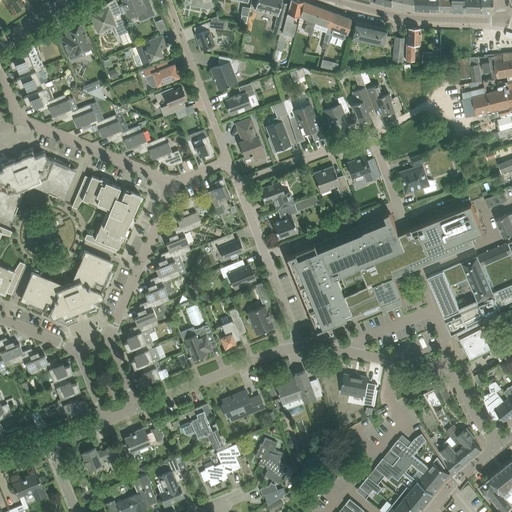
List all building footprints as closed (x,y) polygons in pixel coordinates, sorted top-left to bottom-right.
[(121,0),(124,5),(124,6),(127,13),(129,16),(136,14),(139,21),(146,18),(155,14),(149,0),(144,0),(142,1),(141,0),(121,0)] [(201,0),(203,3),(205,9),(214,6),(212,0),(211,0),(201,0)] [(256,0),(255,9),(277,15),(274,24),(273,32),(280,34),(282,26),(288,3),(281,1),(281,0),(256,0)] [(299,0),(290,0),(288,7),(287,14),(286,14),(282,32),(293,35),(296,22),(293,22),(295,14),(298,15),(301,0),(299,0)] [(401,0),(400,7),(414,10),(412,0),(401,0)] [(412,0),(414,10),(427,11),(426,0),(412,0)] [(426,0),(427,11),(438,12),(437,0),(426,0)] [(437,0),(438,12),(450,12),(450,0),(437,0)] [(450,0),(450,12),(464,12),(463,0),(450,0)] [(481,12),(480,0),(463,0),(464,12),(481,12)] [(480,0),(481,12),(492,12),(491,0),(480,0)] [(319,7),(303,1),(299,16),(306,18),(304,22),(307,23),(304,31),(311,33),(316,22),(315,21),(319,7)] [(105,8),(90,14),(93,23),(97,33),(113,26),(117,36),(120,35),(129,31),(122,15),(121,12),(119,7),(117,3),(117,4),(109,7),(107,3),(104,5),(105,8)] [(124,5),(119,7),(121,12),(122,15),(127,13),(124,6),(124,5)] [(316,22),(328,26),(326,33),(331,34),(331,33),(333,28),(331,27),(335,13),(319,7),(315,21),(316,22)] [(335,13),(331,27),(333,28),(331,33),(346,39),(347,33),(351,19),(335,13)] [(219,19),(215,20),(218,28),(223,29),(225,20),(219,19)] [(194,27),(196,33),(195,34),(200,49),(206,47),(207,48),(208,49),(209,50),(211,50),(218,47),(214,37),(212,38),(209,29),(214,27),(212,21),(203,24),(194,27)] [(355,21),(353,30),(351,37),(383,44),(386,27),(355,21)] [(61,39),(64,48),(70,61),(83,55),(84,52),(84,50),(91,47),(81,24),(68,29),(71,34),(61,39)] [(164,25),(158,28),(160,34),(167,31),(164,25)] [(406,61),(415,61),(415,45),(420,45),(421,27),(407,27),(406,61)] [(138,53),(132,55),(137,66),(142,64),(149,61),(154,59),(163,56),(160,49),(167,46),(162,34),(153,38),(135,45),(138,53)] [(280,34),(276,48),(282,50),(286,35),(280,34)] [(404,37),(398,37),(395,62),(402,62),(404,37)] [(24,50),(25,54),(9,61),(12,69),(17,67),(19,72),(24,70),(26,75),(36,71),(39,70),(38,67),(43,65),(41,59),(40,59),(34,43),(23,50),(24,50)] [(422,51),(422,61),(440,59),(440,46),(432,45),(432,52),(422,51)] [(511,52),(494,55),(495,60),(490,61),(493,78),(498,77),(511,75),(511,52)] [(239,59),(224,56),(218,55),(218,62),(219,65),(210,68),(218,89),(238,82),(234,71),(237,70),(239,59)] [(478,56),(470,57),(470,65),(472,81),(482,79),(478,56)] [(469,57),(458,58),(460,77),(470,76),(469,57)] [(167,60),(157,63),(140,70),(142,77),(146,76),(147,79),(152,78),(154,83),(156,82),(157,84),(165,82),(165,83),(172,81),(171,79),(178,76),(173,64),(169,66),(167,60)] [(333,63),(323,60),(321,67),(332,69),(333,63)] [(404,65),(406,81),(412,80),(410,64),(404,65)] [(303,67),(297,70),(300,77),(306,75),(303,67)] [(115,69),(108,72),(112,80),(119,78),(115,69)] [(355,110),(356,112),(359,122),(369,118),(370,117),(368,111),(374,108),(366,88),(366,86),(363,79),(361,73),(360,70),(353,73),(359,89),(353,91),(357,102),(351,104),(353,111),(355,110)] [(26,75),(16,79),(20,87),(25,85),(26,89),(31,88),(33,93),(43,89),(46,87),(44,81),(41,83),(36,71),(26,75)] [(472,96),(477,114),(499,108),(511,105),(511,81),(508,82),(508,83),(498,85),(499,89),(472,96)] [(225,99),(231,115),(252,107),(248,96),(255,93),(251,82),(238,87),(241,93),(240,94),(240,93),(233,96),(225,99)] [(379,83),(366,88),(374,108),(380,106),(383,115),(394,111),(391,101),(390,99),(391,99),(391,98),(397,96),(394,90),(383,94),(379,83)] [(84,86),(82,91),(86,92),(93,90),(91,84),(84,86)] [(33,93),(23,96),(27,105),(32,103),(34,107),(38,105),(40,111),(49,108),(52,106),(50,100),(54,98),(49,86),(46,87),(43,89),(33,93)] [(173,87),(164,90),(155,94),(157,100),(164,97),(168,105),(160,108),(163,116),(186,107),(183,101),(187,99),(182,86),(174,89),(173,87)] [(86,92),(90,94),(102,99),(106,100),(100,87),(93,90),(86,92)] [(52,106),(49,108),(52,115),(57,113),(59,118),(63,116),(65,121),(74,118),(73,118),(77,116),(75,110),(73,111),(68,99),(67,99),(65,94),(67,94),(66,93),(54,98),(50,100),(52,106)] [(102,99),(90,94),(93,102),(102,99)] [(324,109),(328,119),(331,128),(339,125),(340,128),(348,125),(345,116),(350,114),(343,95),(337,97),(339,104),(324,109)] [(472,96),(462,98),(467,117),(477,114),(472,96)] [(288,114),(283,100),(272,105),(277,117),(272,119),(274,123),(266,126),(270,137),(268,138),(270,144),(273,143),(275,150),(276,150),(277,152),(283,149),(282,148),(291,145),(280,116),(288,114)] [(292,126),(297,142),(305,139),(303,134),(311,131),(314,139),(322,136),(319,128),(314,113),(313,113),(309,100),(292,106),(297,119),(298,123),(292,126)] [(73,118),(74,118),(77,126),(82,124),(84,128),(88,127),(90,132),(99,129),(102,127),(100,120),(98,121),(93,110),(92,110),(90,104),(91,104),(91,103),(75,110),(77,116),(73,118)] [(112,103),(116,114),(127,109),(120,106),(112,103)] [(192,104),(186,107),(175,111),(178,119),(195,112),(192,104)] [(511,105),(499,108),(501,117),(498,118),(501,130),(511,126),(511,116),(511,115),(511,105)] [(102,127),(99,129),(102,136),(107,134),(109,139),(113,137),(115,143),(124,139),(128,137),(125,131),(123,132),(118,120),(117,121),(115,115),(116,114),(100,120),(102,127)] [(250,118),(245,119),(236,123),(243,140),(239,142),(245,156),(262,150),(250,118)] [(124,139),(127,147),(132,145),(134,149),(138,148),(140,153),(149,150),(153,148),(150,141),(148,142),(143,131),(142,131),(140,126),(141,125),(141,124),(139,125),(125,131),(128,137),(124,139)] [(511,126),(501,130),(498,131),(500,137),(511,133),(511,126)] [(195,132),(185,136),(192,153),(197,151),(199,155),(203,153),(205,158),(214,155),(206,135),(207,135),(205,128),(195,132)] [(149,150),(152,158),(157,155),(159,160),(163,158),(165,164),(171,166),(183,161),(178,150),(172,152),(168,141),(167,142),(165,136),(166,135),(150,141),(153,148),(149,150)] [(486,152),(488,159),(497,157),(494,149),(486,152)] [(347,162),(350,172),(352,177),(361,174),(364,182),(380,176),(374,161),(369,163),(364,151),(353,155),(354,159),(347,162)] [(0,214),(11,219),(11,220),(15,222),(19,213),(15,211),(16,209),(18,204),(15,202),(21,187),(26,185),(30,184),(34,182),(49,188),(48,192),(53,194),(55,195),(54,199),(63,202),(65,199),(64,198),(76,170),(73,169),(59,163),(53,162),(54,160),(46,157),(44,152),(35,156),(33,153),(26,156),(25,153),(21,154),(18,156),(19,159),(16,160),(15,157),(11,158),(8,160),(9,163),(2,166),(3,169),(0,170),(0,214)] [(416,166),(409,169),(399,172),(406,193),(424,187),(426,192),(438,188),(435,179),(427,177),(423,164),(422,164),(422,162),(427,160),(425,153),(420,154),(411,157),(413,165),(415,164),(416,166)] [(511,158),(499,164),(502,172),(511,168),(511,158)] [(313,173),(317,182),(321,193),(330,189),(330,187),(336,184),(341,196),(351,193),(344,175),(343,175),(344,176),(337,178),(333,166),(313,173)] [(85,175),(72,206),(77,208),(82,199),(90,202),(91,199),(111,208),(101,231),(98,230),(95,236),(86,234),(84,238),(116,252),(117,248),(118,248),(141,195),(130,191),(129,194),(124,192),(121,199),(116,197),(120,187),(92,175),(91,178),(85,175)] [(207,191),(211,201),(217,215),(223,212),(219,201),(230,197),(223,177),(214,180),(216,185),(212,187),(213,192),(209,194),(208,191),(207,191)] [(274,198),(277,209),(293,203),(289,192),(284,194),(279,181),(260,188),(265,202),(274,198)] [(505,191),(485,199),(489,207),(508,200),(505,191)] [(176,218),(179,226),(180,226),(184,224),(186,231),(202,224),(201,224),(198,219),(199,218),(195,208),(201,205),(199,202),(205,199),(202,193),(197,196),(196,194),(184,198),(182,204),(184,210),(180,211),(181,216),(176,218)] [(293,203),(277,209),(281,220),(273,223),(279,238),(297,231),(291,214),(297,212),(297,211),(319,203),(316,195),(293,203)] [(293,254),(286,257),(316,330),(317,330),(332,324),(333,323),(344,319),(345,318),(343,312),(348,309),(351,316),(378,305),(381,304),(382,303),(385,311),(386,311),(386,310),(404,302),(405,303),(406,303),(403,295),(410,292),(410,291),(402,294),(395,276),(413,268),(421,265),(443,257),(476,243),(473,236),(483,232),(477,217),(476,213),(472,205),(472,204),(412,228),(399,234),(394,222),(392,215),(391,214),(387,216),(293,254)] [(497,218),(504,235),(504,237),(511,233),(511,213),(509,214),(509,213),(497,218)] [(166,243),(169,251),(173,249),(176,256),(192,249),(191,249),(190,249),(188,244),(189,243),(184,232),(186,231),(184,224),(180,226),(179,226),(171,229),(173,235),(169,236),(171,241),(166,243)] [(0,292),(5,294),(6,292),(11,294),(24,263),(20,261),(14,270),(7,267),(5,270),(0,267),(0,236),(1,234),(10,236),(12,231),(0,225),(0,292)] [(214,234),(221,236),(223,229),(216,227),(214,234)] [(232,232),(223,236),(210,241),(214,251),(219,249),(223,259),(230,256),(231,258),(238,256),(237,253),(244,251),(240,240),(236,242),(232,232)] [(478,255),(428,276),(452,333),(511,302),(511,240),(511,241),(509,241),(478,255)] [(21,298),(20,299),(43,309),(50,312),(52,317),(62,313),(63,317),(70,314),(71,317),(75,315),(78,314),(77,311),(80,310),(81,312),(85,311),(89,310),(87,307),(95,304),(93,301),(103,297),(101,292),(104,284),(103,284),(111,265),(87,255),(89,252),(89,251),(81,248),(78,257),(82,259),(85,260),(84,262),(75,282),(70,284),(67,286),(62,288),(39,278),(41,275),(43,271),(33,267),(30,274),(31,275),(21,298)] [(155,268),(158,275),(158,276),(162,274),(165,281),(181,274),(181,273),(179,274),(177,268),(178,268),(173,257),(176,256),(173,249),(169,251),(161,254),(163,260),(159,261),(160,266),(155,268)] [(237,269),(235,263),(220,269),(224,277),(230,275),(235,289),(244,285),(243,283),(255,279),(249,264),(237,269)] [(145,293),(148,301),(152,299),(154,306),(171,299),(171,298),(169,299),(167,293),(168,293),(163,282),(165,281),(162,274),(158,276),(158,275),(150,279),(152,285),(148,286),(150,291),(145,293)] [(248,312),(250,317),(248,318),(247,321),(249,323),(251,323),(252,323),(257,334),(273,327),(266,309),(272,306),(263,282),(255,285),(263,305),(248,312)] [(134,318),(137,326),(141,324),(144,330),(152,327),(160,324),(160,323),(158,324),(156,319),(157,318),(152,307),(154,306),(152,299),(148,301),(139,304),(142,310),(137,311),(139,316),(134,318)] [(222,324),(215,327),(219,336),(219,337),(220,338),(221,339),(222,339),(222,340),(225,346),(235,342),(233,338),(247,332),(237,307),(228,310),(232,319),(221,323),(222,324)] [(127,351),(136,348),(136,347),(146,343),(150,342),(151,345),(154,344),(150,332),(154,331),(152,327),(144,330),(141,324),(137,326),(129,329),(131,335),(127,336),(128,341),(123,343),(127,351)] [(185,338),(189,350),(193,359),(207,354),(206,352),(212,349),(211,348),(217,345),(213,336),(208,324),(184,334),(185,338)] [(482,326),(459,338),(470,360),(493,349),(489,341),(491,340),(492,339),(489,333),(487,332),(485,333),(482,326)] [(0,351),(3,359),(0,359),(0,368),(21,360),(19,353),(23,351),(20,344),(14,346),(13,341),(8,343),(6,337),(0,339),(0,351)] [(136,347),(136,348),(138,352),(134,354),(136,359),(131,361),(134,369),(143,365),(157,359),(160,358),(155,346),(152,348),(151,345),(150,342),(146,343),(136,347)] [(505,343),(494,349),(498,355),(510,349),(505,343)] [(19,353),(21,360),(24,359),(28,370),(29,370),(31,375),(30,376),(46,370),(44,364),(48,362),(56,359),(48,362),(45,354),(39,356),(38,352),(33,353),(31,348),(23,351),(19,353)] [(511,351),(510,349),(498,355),(501,361),(511,355),(511,351)] [(44,364),(46,370),(48,369),(53,381),(63,377),(73,373),(70,365),(65,367),(63,362),(58,364),(56,359),(48,362),(44,364)] [(138,378),(141,387),(161,379),(157,370),(156,367),(167,362),(166,359),(158,362),(157,359),(143,365),(145,370),(141,372),(143,376),(138,378)] [(277,387),(280,396),(282,403),(285,409),(295,405),(322,395),(316,379),(309,381),(305,371),(295,374),(297,380),(277,387)] [(481,372),(474,376),(479,388),(487,385),(481,372)] [(343,384),(342,393),(349,394),(364,397),(363,403),(374,405),(378,384),(367,382),(368,377),(358,375),(357,377),(353,377),(353,375),(345,374),(343,384)] [(63,377),(53,381),(50,382),(52,388),(56,387),(61,399),(71,395),(80,391),(77,382),(72,384),(70,380),(66,382),(63,377)] [(491,392),(482,396),(488,411),(491,415),(496,422),(497,422),(496,421),(501,417),(505,422),(511,416),(511,400),(509,397),(504,401),(497,392),(502,388),(496,381),(487,384),(488,385),(491,392)] [(435,388),(434,388),(434,389),(438,398),(439,397),(440,399),(450,394),(445,383),(435,388)] [(388,402),(409,391),(407,386),(386,397),(388,402)] [(434,388),(423,393),(423,394),(425,393),(432,405),(438,402),(439,404),(441,403),(439,398),(438,398),(434,389),(434,388)] [(264,407),(259,395),(249,399),(246,390),(223,399),(225,404),(222,405),(226,416),(243,409),(245,415),(264,407)] [(71,395),(61,399),(57,400),(59,406),(63,404),(68,417),(87,409),(84,400),(79,402),(77,398),(73,400),(71,395)] [(0,419),(12,415),(7,403),(1,406),(0,402),(0,419)] [(173,422),(175,428),(179,427),(182,435),(195,429),(198,435),(197,436),(199,440),(200,439),(203,444),(211,441),(214,448),(216,447),(223,444),(226,443),(223,434),(219,436),(216,428),(218,427),(216,423),(212,425),(214,429),(212,430),(207,417),(210,416),(212,415),(213,415),(212,412),(208,402),(202,405),(202,404),(201,405),(201,406),(202,406),(203,410),(198,412),(196,407),(177,415),(179,419),(173,422)] [(366,406),(365,413),(372,414),(373,407),(366,406)] [(32,413),(38,428),(45,425),(39,410),(32,413)] [(268,413),(271,421),(277,419),(273,411),(268,413)] [(0,423),(0,437),(2,443),(30,432),(28,426),(22,429),(20,426),(7,431),(6,430),(5,429),(3,430),(0,423)] [(454,424),(450,428),(473,457),(482,450),(472,438),(474,436),(467,427),(460,432),(454,424)] [(122,445),(125,454),(129,463),(135,460),(131,449),(156,440),(158,439),(159,443),(164,441),(157,426),(151,429),(152,432),(147,434),(144,427),(136,431),(136,432),(125,437),(127,443),(122,445)] [(473,457),(450,428),(446,431),(451,436),(446,440),(466,463),(473,457)] [(399,438),(395,443),(404,451),(403,452),(442,484),(450,474),(443,468),(444,466),(445,467),(438,456),(429,467),(414,455),(427,439),(422,433),(415,438),(412,442),(408,446),(399,438)] [(256,455),(261,458),(259,462),(269,466),(265,476),(281,483),(288,466),(279,462),(283,453),(274,449),(277,442),(265,437),(262,445),(261,444),(256,455)] [(439,451),(445,461),(453,474),(466,463),(446,440),(442,444),(444,447),(440,451),(440,450),(439,451)] [(205,470),(200,472),(204,481),(209,479),(211,484),(227,477),(226,473),(240,467),(235,455),(240,453),(236,443),(225,448),(223,444),(216,447),(218,451),(216,452),(221,463),(214,466),(213,465),(204,469),(205,470)] [(400,456),(395,462),(406,471),(412,464),(418,469),(424,474),(418,480),(418,481),(434,493),(442,484),(403,452),(404,451),(395,443),(390,448),(391,449),(400,456)] [(89,469),(98,465),(101,464),(99,461),(110,457),(114,467),(121,464),(113,445),(106,448),(107,449),(97,453),(94,448),(82,453),(89,469)] [(379,462),(394,474),(398,468),(393,465),(384,457),(383,457),(379,462)] [(159,493),(160,496),(164,505),(184,497),(179,485),(178,485),(174,474),(180,472),(176,463),(177,462),(175,458),(168,460),(172,471),(158,477),(164,491),(159,493)] [(490,478),(479,487),(486,496),(488,495),(502,511),(504,511),(511,506),(511,504),(507,498),(511,493),(511,460),(490,478)] [(392,475),(394,474),(379,462),(375,467),(385,475),(384,476),(385,475),(389,479),(388,479),(389,480),(392,475)] [(398,468),(394,474),(392,475),(398,480),(403,474),(415,483),(411,489),(427,503),(434,493),(418,481),(418,480),(413,476),(406,471),(395,462),(393,465),(398,468)] [(13,484),(17,493),(18,495),(19,495),(24,508),(27,507),(22,494),(27,492),(28,493),(33,491),(36,499),(45,495),(42,487),(36,473),(27,476),(28,478),(13,484)] [(116,503),(114,500),(106,503),(109,511),(111,511),(118,509),(118,510),(119,509),(120,511),(127,511),(129,511),(128,510),(135,507),(137,511),(138,511),(147,508),(152,506),(150,501),(155,498),(156,501),(157,501),(149,482),(151,481),(148,474),(132,480),(138,493),(128,498),(116,503)] [(368,476),(364,481),(374,489),(378,493),(383,486),(382,487),(378,483),(379,483),(379,482),(378,483),(368,476)] [(374,489),(364,481),(360,486),(369,494),(369,495),(374,489)] [(269,485),(260,489),(262,495),(277,490),(275,484),(270,482),(269,485)] [(407,486),(400,495),(419,511),(427,503),(411,489),(407,486)] [(419,511),(400,495),(392,504),(402,511),(418,511),(419,511)] [(273,502),(276,508),(283,504),(280,498),(273,502)] [(346,503),(355,511),(354,511),(355,511),(356,511),(362,511),(364,509),(350,498),(346,503)]
